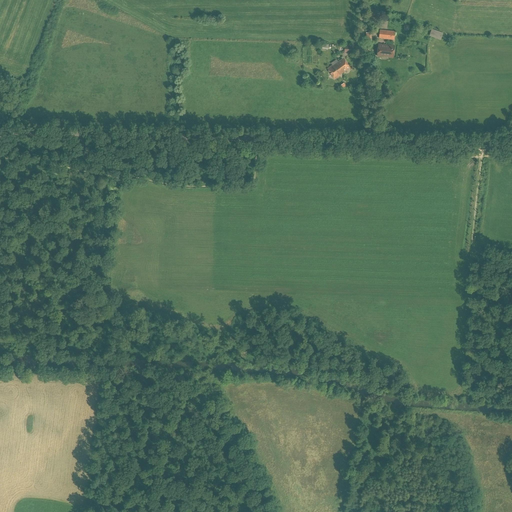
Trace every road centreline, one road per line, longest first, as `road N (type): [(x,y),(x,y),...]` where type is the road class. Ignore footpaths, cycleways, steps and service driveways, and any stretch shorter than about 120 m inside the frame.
road 1 (tertiary): [(370,142),(0,132)]
road 2 (unclassified): [(370,142),(362,0)]
road 3 (tertiary): [(511,147),(370,142)]
